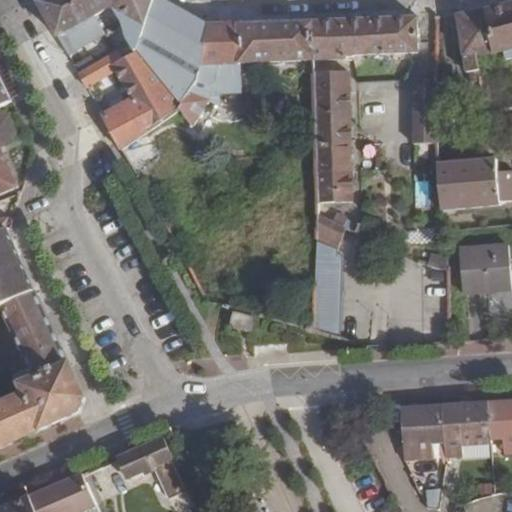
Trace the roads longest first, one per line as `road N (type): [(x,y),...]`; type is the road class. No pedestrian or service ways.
road 1 (residential): [(177,406),(76,227),(69,133),(5,0)]
road 2 (tertiary): [(511,370),(177,406)]
road 3 (tertiary): [(177,406),(0,482)]
